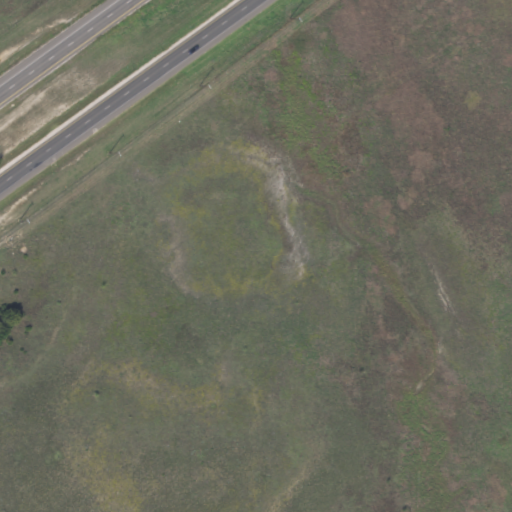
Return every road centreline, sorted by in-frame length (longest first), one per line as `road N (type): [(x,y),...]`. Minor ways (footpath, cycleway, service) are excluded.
road 1 (trunk): [(0,184),(254,0)]
road 2 (trunk): [(125,0),(0,91)]
